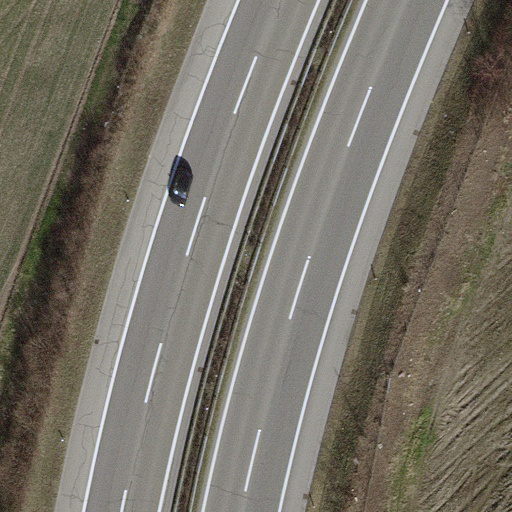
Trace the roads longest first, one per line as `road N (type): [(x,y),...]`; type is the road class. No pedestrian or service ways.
road 1 (motorway): [(245,511),(304,283),(411,0)]
road 2 (motorway): [(277,0),(195,221),(121,511)]
